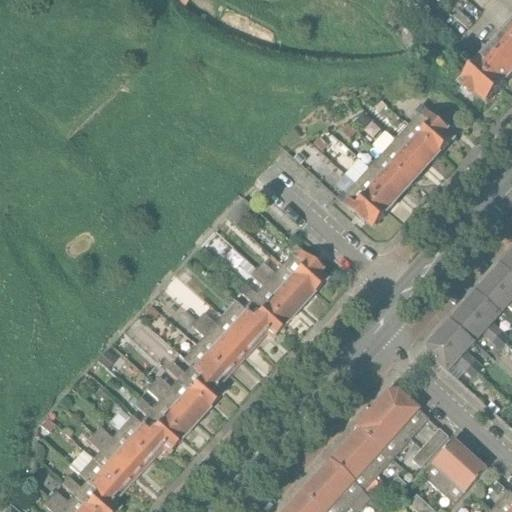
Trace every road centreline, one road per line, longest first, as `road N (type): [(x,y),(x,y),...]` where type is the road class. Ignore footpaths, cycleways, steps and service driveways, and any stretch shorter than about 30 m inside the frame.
road 1 (residential): [(378,278),(167,511)]
road 2 (secondary): [(208,511),(372,331)]
road 3 (residential): [(252,511),(395,352)]
road 4 (residential): [(511,130),(378,278)]
road 5 (residential): [(395,352),(511,223)]
road 6 (secondary): [(401,299),(511,176)]
road 7 (residential): [(511,461),(395,352)]
road 8 (residential): [(378,278),(273,178)]
